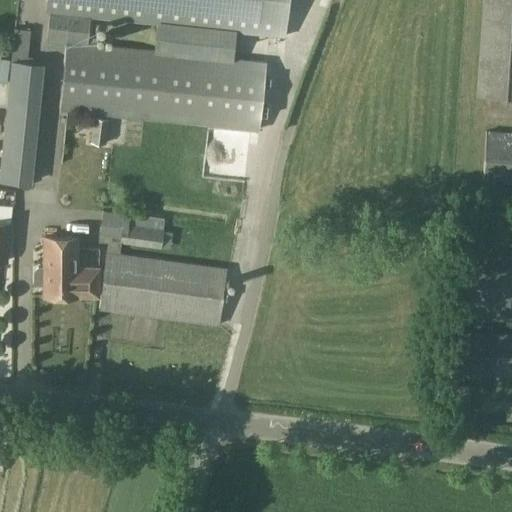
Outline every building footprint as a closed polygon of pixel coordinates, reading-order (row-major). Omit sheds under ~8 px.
[(66,41),(69,14),(283,35),(286,0),(47,0),(46,11),(50,12),(47,41),(66,43),(66,41)] [(511,0),(482,0),(475,96),(511,98),(511,0)] [(93,44),(66,43),(59,109),(258,130),(264,62),(93,44)] [(37,101),(41,64),(11,61),(7,98),(37,101)] [(94,117),(90,143),(105,144),(108,119),(94,117)] [(511,132),(486,131),(483,181),(511,183),(511,132)] [(2,155),(0,170),(0,180),(29,183),(31,158),(2,155)] [(104,212),(101,234),(111,236),(109,250),(120,251),(121,243),(160,248),(163,229),(128,225),(129,215),(104,212)] [(511,230),(460,231),(463,321),(511,319),(511,230)] [(187,249),(206,249),(206,231),(187,231),(187,249)] [(99,266),(76,266),(75,266),(75,237),(43,237),(43,266),(38,265),(35,270),(34,281),(38,285),(43,286),(43,296),(98,297),(99,266)] [(105,252),(99,297),(98,309),(219,326),(227,268),(105,252)] [(511,334),(456,333),(454,376),(511,377),(511,334)]
